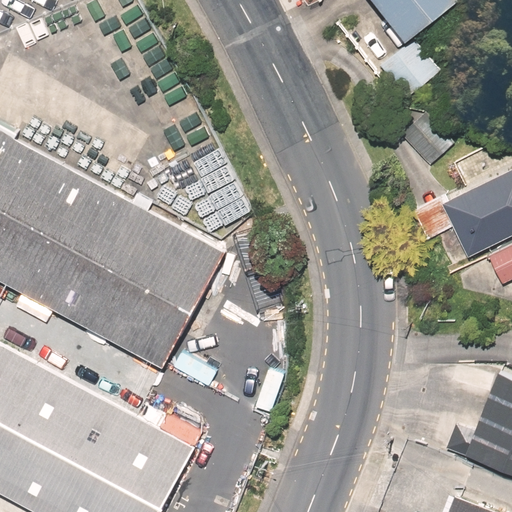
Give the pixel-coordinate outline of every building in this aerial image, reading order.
[(462,0),(380,0),(412,41),(464,2),(462,0)] [(443,72),(417,39),(384,66),(411,99),(443,72)] [(431,111),(405,135),(431,163),(457,139),(431,111)] [(0,124),(0,273),(171,365),(235,250),(0,124)] [(469,253),(511,232),(511,166),(444,198),(469,253)] [(511,242),(490,252),(505,282),(511,278),(511,242)] [(168,511),(205,446),(0,336),(0,485),(49,511),(168,511)] [(511,375),(498,370),(477,426),(457,419),(447,444),(511,469),(511,375)] [(511,511),(511,509),(456,489),(447,511),(511,511)]
